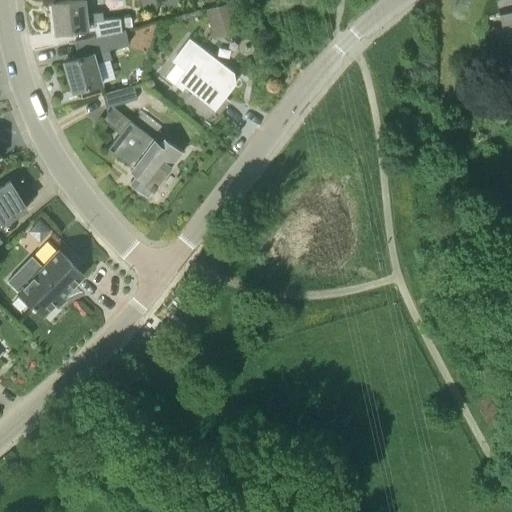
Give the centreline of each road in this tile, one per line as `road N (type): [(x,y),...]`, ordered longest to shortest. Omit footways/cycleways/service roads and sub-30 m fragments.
road 1 (tertiary): [(156,280),(304,91),(395,0)]
road 2 (residential): [(156,280),(102,224),(40,135),(8,47),(4,0)]
road 3 (tertiary): [(0,438),(112,336),(156,280)]
